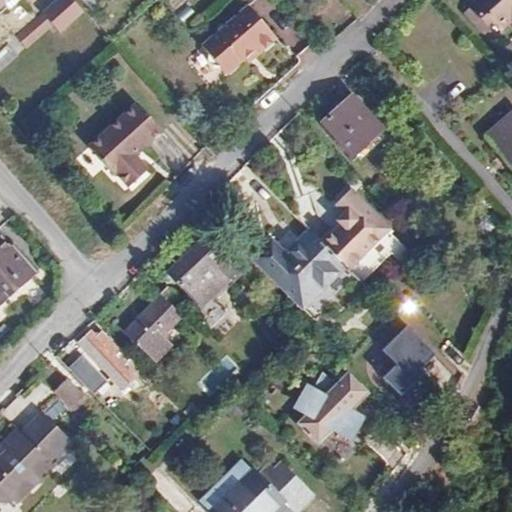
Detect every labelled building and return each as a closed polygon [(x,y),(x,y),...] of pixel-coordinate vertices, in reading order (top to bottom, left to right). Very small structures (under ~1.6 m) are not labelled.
[(0,0),(0,14),(17,0),(0,0)] [(77,0),(63,0),(51,11),(48,14),(50,15),(66,33),(88,13),(77,0)] [(511,0),(486,0),(479,7),(499,31),(504,26),(511,34),(511,0)] [(230,78),(247,64),(260,54),(265,60),(282,47),(252,9),(205,47),(211,54),(210,61),(216,69),(224,71),(230,78)] [(44,20),(22,39),(33,51),(42,45),(55,33),(44,20)] [(0,57),(0,80),(24,60),(13,47),(0,57)] [(260,54),(247,64),(252,71),(265,60),(260,54)] [(396,139),(366,106),(336,132),(367,166),(396,139)] [(174,141),(149,114),(101,156),(126,184),(130,181),(142,194),(160,180),(147,165),(174,141)] [(511,121),(487,144),(511,171),(511,121)] [(346,236),(350,242),(333,260),(355,283),(372,300),(410,261),(400,249),(403,247),(362,205),(347,221),(353,229),(346,236)] [(0,292),(5,289),(11,297),(39,273),(22,253),(16,258),(8,249),(0,238),(0,292)] [(8,249),(16,258),(22,253),(14,244),(8,249)] [(333,260),(320,246),(299,266),(285,253),(268,270),(316,319),(355,283),(333,260)] [(228,285),(240,273),(217,249),(183,282),(216,315),(237,294),(228,285)] [(0,306),(11,297),(5,289),(0,292),(0,306)] [(198,312),(184,297),(173,307),(176,311),(140,345),(156,360),(191,327),(187,322),(198,312)] [(437,355),(407,325),(383,351),(395,363),(380,378),(403,400),(429,373),(424,368),(437,355)] [(92,349),(135,396),(147,385),(104,338),(92,349)] [(198,379),(207,394),(240,373),(230,358),(198,379)] [(341,430),(351,420),(356,415),(348,409),(368,392),(345,368),(330,381),(321,372),(315,384),(312,389),(303,407),(311,412),(307,416),(324,433),(333,425),(341,430)] [(303,407),(312,389),(307,385),(298,403),(303,407)] [(91,406),(75,390),(63,402),(78,418),(91,406)] [(360,419),(356,415),(351,420),(356,425),(360,419)] [(309,435),(315,441),(324,433),(307,416),(298,423),(303,427),(301,430),(307,437),(309,435)] [(356,425),(351,420),(341,430),(349,434),(356,425)] [(56,470),(78,449),(49,421),(28,442),(24,438),(0,461),(0,511),(14,511),(18,508),(22,511),(60,474),(56,470)] [(233,511),(321,511),(326,507),(302,482),(294,490),(279,475),(268,486),(263,483),(233,511)]
